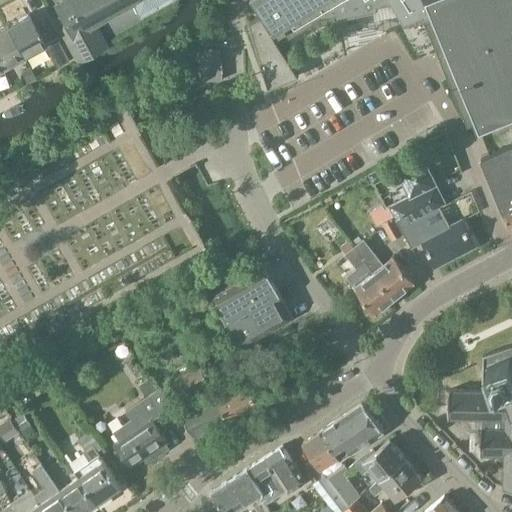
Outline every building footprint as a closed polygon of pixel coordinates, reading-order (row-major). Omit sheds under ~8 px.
[(59,14),(52,18),(77,62),(106,45),(94,23),(134,2),(140,14),(164,0),(61,0),(54,4),(59,14)] [(254,20),(250,22),(267,79),(269,88),(299,75),(289,60),(279,44),(318,20),(334,17),(334,18),(334,19),(335,19),(336,19),(336,20),(337,20),(373,12),(374,12),(375,11),(375,10),(376,10),(376,9),(376,8),(376,7),(377,7),(391,4),(399,16),(404,24),(405,24),(423,16),(439,57),(448,80),(468,127),(469,127),(468,126),(477,122),(480,130),(511,117),(511,0),(252,0),(262,15),(258,17),(254,20)] [(57,37),(56,37),(44,43),(28,13),(6,25),(23,56),(44,44),(56,66),(69,59),(57,37)] [(0,28),(0,65),(1,67),(23,56),(6,25),(0,28)] [(220,49),(200,51),(203,81),(223,79),(220,49)] [(20,71),(26,83),(35,78),(29,66),(20,71)] [(177,106),(186,101),(174,80),(165,85),(177,106)] [(177,133),(186,149),(214,133),(205,117),(177,133)] [(511,229),(511,145),(481,159),(501,208),(511,229)] [(389,205),(397,219),(408,214),(412,221),(436,209),(436,208),(446,203),(435,182),(436,181),(423,157),(398,169),(411,194),(389,205)] [(435,265),(458,253),(475,244),(462,220),(450,226),(448,221),(443,223),(436,209),(412,221),(408,214),(397,219),(407,238),(418,233),(435,265)] [(403,234),(393,216),(382,222),(392,240),(403,234)] [(364,239),(354,246),(395,298),(415,282),(410,276),(394,256),(384,264),(364,239)] [(349,241),(341,248),(345,253),(353,247),(349,241)] [(376,313),(395,298),(354,246),(353,247),(345,253),(365,278),(355,287),(376,313)] [(232,329),(244,345),(294,317),(279,289),(265,265),(213,294),(232,329)] [(449,390),(448,417),(475,417),(475,428),(481,428),(480,453),(505,454),(504,488),(511,488),(511,361),(507,348),(511,347),(511,346),(483,355),(482,381),(482,391),(449,390)] [(199,365),(171,379),(181,398),(209,384),(199,365)] [(159,387),(157,389),(149,377),(138,385),(146,396),(136,403),(136,404),(127,410),(133,419),(115,431),(121,440),(116,443),(131,464),(148,453),(152,460),(164,452),(160,445),(166,440),(153,420),(173,407),(159,387)] [(230,421),(262,404),(249,381),(220,397),(218,393),(182,412),(196,438),(230,420),(230,421)] [(314,435),(303,442),(317,463),(320,462),(323,467),(337,457),(339,461),(384,431),(363,402),(346,413),(319,431),(314,435)] [(0,423),(0,433),(5,441),(19,432),(9,417),(0,423)] [(79,476),(97,502),(121,485),(99,454),(93,445),(98,442),(90,429),(85,433),(85,434),(78,438),(85,448),(83,450),(90,460),(75,470),(79,476)] [(369,488),(370,488),(406,458),(390,439),(358,466),(362,470),(367,465),(380,479),(369,488)] [(248,467),(268,497),(275,493),(272,488),(280,482),(287,493),(306,481),(282,445),(248,467)] [(423,477),(406,458),(370,488),(375,495),(386,486),(396,499),(423,477)] [(75,511),(60,489),(53,480),(45,469),(41,463),(32,469),(45,487),(35,494),(40,503),(46,511),(75,511)] [(45,469),(53,480),(60,475),(53,464),(45,469)] [(248,467),(212,491),(225,511),(233,511),(256,498),(259,503),(268,497),(248,467)] [(349,471),(334,483),(349,502),(365,490),(349,471)] [(324,474),(313,483),(335,511),(341,511),(344,509),(345,511),(350,507),(325,474),(324,474)] [(79,476),(60,489),(75,511),(82,511),(97,502),(79,476)] [(460,511),(445,495),(424,511),(460,511)] [(19,511),(46,511),(40,503),(30,510),(20,497),(13,502),(19,511)] [(350,507),(345,511),(346,511),(390,511),(383,503),(371,511),(370,511),(359,499),(350,507)] [(19,511),(13,502),(3,509),(5,511),(19,511)]
